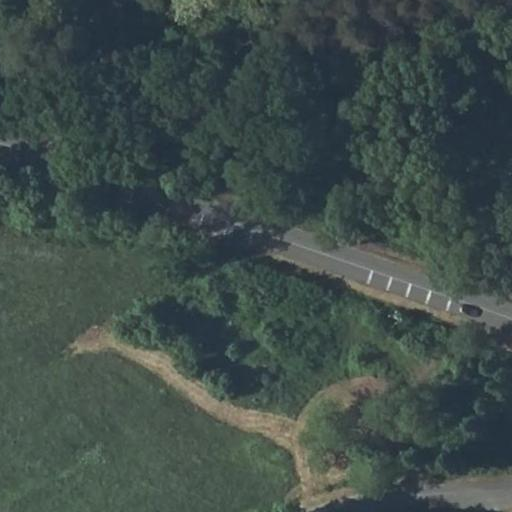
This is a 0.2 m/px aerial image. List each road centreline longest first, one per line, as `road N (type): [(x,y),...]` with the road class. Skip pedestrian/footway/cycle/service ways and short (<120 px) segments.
road 1 (secondary): [(0,143),(511,318)]
road 2 (unclassified): [(345,511),(511,494)]
